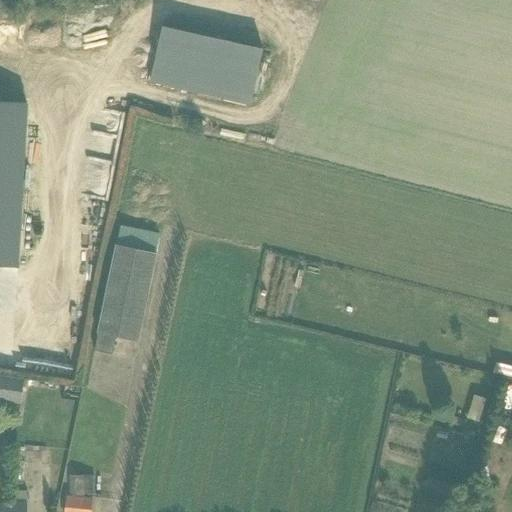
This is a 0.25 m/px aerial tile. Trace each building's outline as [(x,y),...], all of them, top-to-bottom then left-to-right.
[(162,25),(150,80),(249,102),(261,47),(162,25)] [(0,100),(0,266),(18,267),(28,102),(0,100)] [(94,351),(112,355),(116,337),(137,341),(156,253),(117,245),(94,351)] [(0,401),(21,405),(25,381),(0,377),(0,401)] [(94,494),(94,475),(69,475),(69,494),(94,494)] [(67,496),(65,511),(90,511),(92,498),(67,496)]
